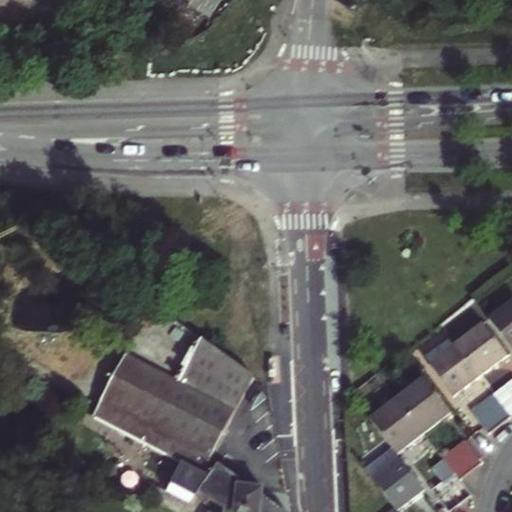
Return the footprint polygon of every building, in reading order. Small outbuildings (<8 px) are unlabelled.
[(511,303),(490,320),(511,349),(511,303)] [(457,347),(480,375),(507,354),(485,326),(457,347)] [(208,472),(263,377),(211,349),(193,380),(119,339),(81,404),(208,472)] [(480,375),(457,347),(431,368),(453,396),(480,375)] [(401,400),(426,433),(453,412),(429,380),(401,400)] [(506,411),(511,405),(511,382),(494,396),(506,411)] [(501,427),(511,418),(506,411),(494,396),(483,404),(501,427)] [(426,433),(401,400),(374,422),(398,454),(426,433)] [(472,413),(490,436),(501,427),(483,404),(472,413)] [(483,464),(466,442),(443,459),(454,474),(460,481),(483,464)] [(397,511),(426,490),(398,454),(370,476),(397,511)] [(280,511),(183,464),(167,493),(191,505),(200,493),(217,506),(215,509),(214,511),(280,511)] [(460,481),(454,474),(432,491),(447,511),(450,511),(471,496),(460,481)] [(200,493),(191,505),(204,511),(214,511),(215,509),(217,506),(200,493)]
